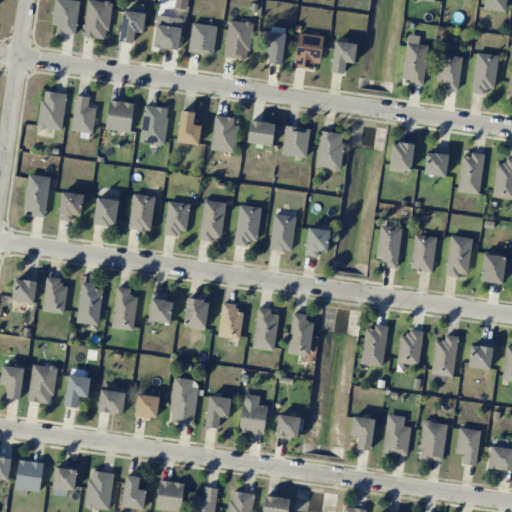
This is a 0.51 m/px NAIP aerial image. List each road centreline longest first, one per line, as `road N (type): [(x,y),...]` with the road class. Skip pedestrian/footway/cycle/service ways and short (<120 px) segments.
road 1 (residential): [(511,504),(0,428)]
road 2 (residential): [(511,132),(0,57)]
road 3 (residential): [(511,318),(0,244)]
road 4 (residential): [(0,195),(28,0)]
